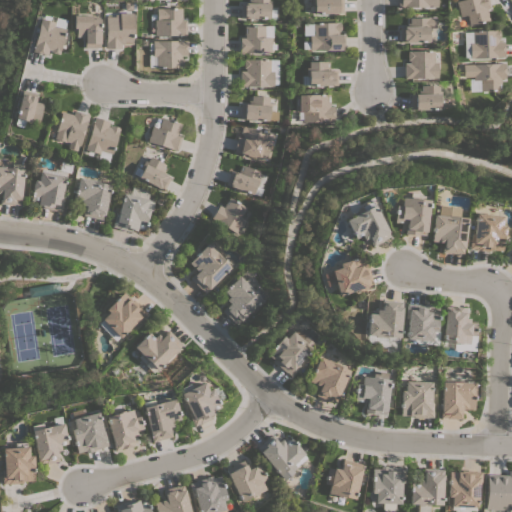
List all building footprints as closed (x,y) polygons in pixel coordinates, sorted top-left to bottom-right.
[(270,0),(270,9),(268,9),(268,18),(246,18),(239,18),(239,2),(248,2),(248,0),(270,0)] [(342,0),(342,13),(313,13),(313,0),(342,0)] [(397,0),(436,0),(437,6),(398,8),(397,0)] [(455,0),(488,0),(490,7),(486,8),(489,20),(469,25),(466,14),(459,16),(455,0)] [(181,8),(181,20),(185,19),(185,35),(154,35),(153,19),(156,19),(155,8),(181,8)] [(132,44),(129,44),(129,42),(124,42),(124,44),(120,44),(120,48),(105,48),(105,16),(114,16),(114,15),(118,15),(118,12),(132,12),(132,44)] [(63,28),(64,28),(57,54),(49,52),(49,50),(47,50),(45,55),(30,51),(39,17),(42,18),(42,15),(49,16),(48,20),(53,21),(54,17),(65,20),(63,28)] [(98,41),(99,41),(99,47),(83,47),(83,40),(80,40),(80,37),(75,37),(75,28),(72,28),(72,15),(90,15),(90,16),(98,16),(98,41)] [(398,26),(407,26),(407,23),(409,23),(409,18),(435,17),(435,27),(429,27),(430,41),(427,41),(427,40),(406,41),(406,42),(398,42),(398,26)] [(339,22),(339,23),(340,23),(340,30),(339,30),(339,31),(337,31),(337,34),(341,34),(341,35),(343,35),(344,49),(315,50),(309,51),(309,35),(312,35),(312,23),(339,22)] [(272,37),(270,37),(270,53),(239,53),(239,37),(244,37),(244,33),(245,33),(245,28),(244,28),(244,25),(272,25),(272,37)] [(470,58),(470,57),(464,57),(463,32),(472,32),(472,30),(498,29),(499,39),(497,39),(497,41),(503,41),(503,56),(470,58)] [(186,40),(186,55),(180,55),(180,58),(182,58),(182,67),(156,67),(152,67),(152,56),(152,40),(186,40)] [(433,62),(437,62),(437,77),(403,78),(403,63),(408,62),(408,60),(406,60),(406,51),(433,50),(433,62)] [(269,71),(273,71),(273,86),(239,86),(239,71),(245,71),(245,68),(243,68),(243,59),(269,59),(269,71)] [(328,61),(328,70),(332,70),(336,70),(336,85),(307,85),(307,76),(305,77),(305,67),(308,67),(308,61),(328,61)] [(473,76),(463,77),(463,64),(504,63),(504,78),(500,78),(500,83),(498,83),(498,88),(500,88),(500,90),(469,91),(468,79),(473,79),(473,76)] [(409,94),(418,93),(418,90),(420,90),(420,85),(437,85),(438,91),(440,91),(441,100),(438,100),(439,109),(410,110),(409,94)] [(20,93),(20,94),(21,89),(35,93),(33,101),(37,102),(36,104),(39,105),(40,103),(42,103),(37,123),(31,121),(30,124),(22,122),(22,125),(20,126),(14,125),(13,123),(15,118),(13,118),(20,93)] [(328,94),(328,96),(326,96),(327,101),(329,101),(329,106),(333,106),(334,121),(302,122),(302,111),(297,112),(297,95),(328,94)] [(240,103),(248,103),(248,100),(250,100),(251,95),(268,96),(268,103),(271,103),(270,111),(277,111),(277,121),(245,118),(245,119),(238,119),(240,103)] [(79,145),(77,145),(76,151),(66,148),(68,142),(65,141),(64,142),(53,138),(55,131),(54,131),(60,110),(62,111),(62,113),(67,115),(68,114),(72,115),(73,110),(88,115),(79,145)] [(94,117),(109,121),(107,126),(109,127),(110,126),(111,126),(112,125),(118,127),(118,128),(108,163),(97,159),(99,153),(84,149),(94,117)] [(147,141),(151,126),(158,128),(161,117),(180,123),(177,135),(181,136),(176,150),(147,141)] [(268,131),(266,143),(269,144),(266,159),(261,158),(233,152),(236,136),(241,137),(242,135),(240,135),(240,134),(239,133),(241,127),(242,127),(242,125),(268,131)] [(165,164),(162,169),(164,170),(163,173),(170,177),(163,191),(136,177),(141,168),(140,168),(144,160),(146,161),(149,156),(165,164)] [(34,180),(38,180),(39,171),(41,171),(41,168),(54,171),(54,168),(59,169),(61,161),(72,163),(70,172),(65,171),(60,196),(63,197),(61,211),(55,210),(41,208),(41,205),(37,205),(37,202),(30,200),(34,180)] [(0,167),(10,168),(11,163),(22,164),(22,169),(23,169),(20,200),(19,200),(19,204),(13,204),(13,205),(0,203),(0,198),(1,193),(0,193),(0,167)] [(260,171),(257,177),(260,178),(257,187),(262,188),(259,196),(252,193),(252,194),(225,184),(231,169),(238,172),(239,170),(241,170),(242,167),(240,167),(241,164),(260,171)] [(82,215),(84,205),(80,204),(81,200),(73,198),(78,177),(110,184),(102,220),(82,215)] [(147,198),(145,208),(148,209),(144,230),(136,228),(135,230),(131,229),(131,231),(117,228),(117,227),(111,226),(115,210),(118,211),(122,193),(147,198)] [(424,235),(418,234),(418,235),(403,234),(404,223),(392,222),(394,205),(399,205),(400,197),(408,197),(408,193),(418,194),(418,199),(427,200),(424,235)] [(237,235),(210,218),(219,204),(222,207),(225,203),(226,204),(229,200),(227,199),(229,196),(246,207),(240,217),(246,220),(237,235)] [(388,235),(383,238),(384,239),(371,246),(369,242),(367,237),(362,240),(359,234),(356,236),(356,237),(353,239),(343,220),(372,204),(388,235)] [(465,217),(461,254),(440,252),(441,242),(438,242),(430,241),(431,230),(430,230),(432,214),(436,215),(436,206),(458,208),(457,217),(465,217)] [(500,215),(499,226),(503,226),(500,250),(488,249),(488,251),(473,250),(473,249),(468,248),(469,234),(471,234),(473,213),(500,215)] [(208,287),(208,288),(204,292),(200,288),(199,288),(189,278),(196,271),(187,262),(206,243),(221,258),(224,255),(232,263),(208,287)] [(371,281),(370,282),(372,287),(358,291),(357,289),(337,295),(329,270),(338,267),(337,263),(361,256),(365,268),(366,266),(371,281)] [(242,317),(242,318),(236,325),(221,310),(228,303),(225,300),(228,296),(223,291),(238,276),(253,290),(256,287),(264,295),(242,317)] [(101,319),(107,312),(105,309),(122,292),(132,301),(133,300),(142,309),(142,310),(146,314),(136,325),(134,323),(119,338),(101,319)] [(397,342),(385,341),(386,337),(374,336),(374,335),(365,334),(367,313),(375,314),(375,309),(380,310),(381,300),(401,302),(397,342)] [(405,339),(406,318),(404,318),(405,304),(411,304),(411,303),(423,304),(430,304),(429,306),(438,307),(435,331),(438,331),(437,345),(415,343),(411,339),(405,339)] [(444,306),(450,307),(450,306),(465,307),(464,318),(469,318),(468,322),(476,322),(473,351),(460,350),(458,352),(455,351),(453,349),(453,343),(452,343),(452,341),(441,341),(444,306)] [(148,332),(153,337),(157,333),(160,337),(167,329),(178,339),(177,340),(181,345),(177,349),(176,348),(153,373),(144,364),(146,362),(138,354),(139,353),(133,347),(148,332)] [(282,335),(285,338),(291,331),(311,348),(298,363),(300,365),(290,376),(285,372),(277,365),(276,365),(271,361),(272,359),(266,354),(282,335)] [(334,404),(314,395),(318,386),(308,381),(319,356),(349,370),(334,404)] [(384,415),(379,414),(364,412),(365,402),(353,400),(356,384),(361,384),(362,376),(371,377),(371,376),(376,377),(389,379),(384,415)] [(430,402),(433,403),(432,417),(426,417),(426,418),(411,417),(411,416),(400,415),(400,404),(399,403),(400,390),(404,390),(404,380),(431,381),(430,402)] [(441,381),(474,382),(473,409),(460,408),(460,412),(461,412),(461,419),(446,418),(440,417),(441,381)] [(202,382),(206,390),(210,388),(215,396),(214,397),(220,407),(212,411),(213,413),(210,415),(211,417),(199,424),(198,423),(193,426),(186,413),(189,412),(179,394),(202,382)] [(151,442),(141,406),(143,406),(141,402),(152,399),(153,404),(173,398),(179,419),(171,421),(173,425),(167,427),(168,431),(169,430),(171,436),(151,442)] [(104,415),(117,412),(117,411),(122,410),(122,411),(131,409),(133,417),(138,416),(141,429),(134,430),(135,434),(130,435),(131,439),(132,439),(134,445),(120,449),(120,448),(113,450),(104,415)] [(69,429),(73,428),(71,418),(96,411),(101,432),(104,431),(107,445),(101,446),(102,447),(90,450),(91,451),(84,453),(84,450),(76,453),(69,429)] [(43,464),(43,463),(38,465),(29,430),(30,430),(29,426),(40,423),(41,428),(53,425),(51,418),(59,416),(66,443),(58,445),(60,450),(54,451),(55,456),(57,456),(58,461),(43,464)] [(255,447),(271,434),(277,442),(281,438),(285,443),(290,438),(307,458),(292,470),(293,472),(283,480),(255,447)] [(0,466),(1,466),(0,448),(8,447),(7,444),(23,442),(23,446),(26,446),(27,455),(30,455),(33,479),(21,481),(21,483),(6,484),(6,483),(0,484),(0,466)] [(227,473),(228,473),(226,469),(231,466),(231,465),(242,459),(247,469),(253,466),(254,467),(259,464),(267,478),(261,481),(265,489),(257,493),(258,494),(251,498),(250,496),(241,501),(227,473)] [(361,463),(360,468),(361,468),(354,499),(344,496),(343,498),(336,496),(336,495),(327,493),(329,485),(323,483),(327,468),(332,469),(333,468),(339,469),(342,459),(361,463)] [(394,511),(381,510),(382,503),(374,502),(374,493),(370,493),(371,468),(380,468),(380,467),(398,468),(404,469),(403,483),(401,483),(400,503),(394,503),(394,511)] [(409,503),(410,483),(417,483),(418,478),(423,478),(423,473),(422,473),(422,468),(438,468),(438,469),(442,469),(441,504),(409,503)] [(480,487),(478,486),(477,507),(451,506),(451,496),(447,496),(448,471),(458,471),(458,470),(475,470),(475,471),(481,471),(480,487)] [(511,509),(485,509),(487,474),(507,475),(508,470),(511,470),(511,509)] [(198,511),(194,496),(192,497),(188,483),(206,478),(205,477),(211,475),(212,477),(220,475),(226,499),(222,500),(224,510),(216,511),(198,511)] [(155,511),(153,502),(164,499),(161,489),(182,484),(189,511),(155,511)] [(115,511),(114,505),(119,503),(119,502),(137,497),(139,503),(143,502),(143,501),(146,500),(149,511),(115,511)]
